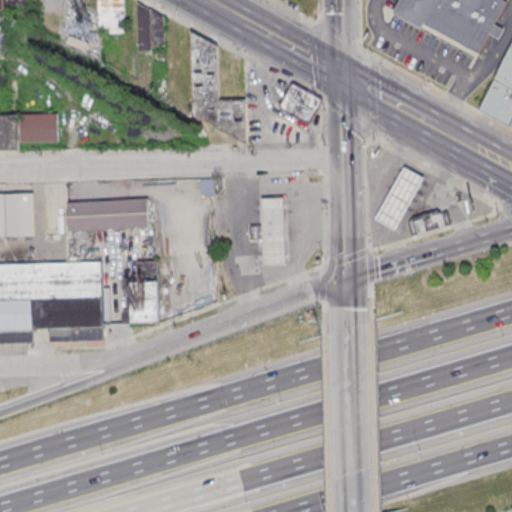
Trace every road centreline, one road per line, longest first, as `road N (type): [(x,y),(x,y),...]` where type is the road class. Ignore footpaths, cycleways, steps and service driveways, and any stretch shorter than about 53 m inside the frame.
road 1 (motorway): [(511,356),(0,509)]
road 2 (motorway): [(511,311),(0,464)]
road 3 (motorway): [(140,511),(511,400)]
road 4 (residential): [(342,159),(0,171)]
road 5 (primary): [(345,280),(129,360)]
road 6 (motorway): [(303,511),(511,449)]
road 7 (tertiary): [(351,511),(346,325)]
road 8 (motorway): [(129,360),(0,414)]
road 9 (residential): [(0,365),(129,360)]
